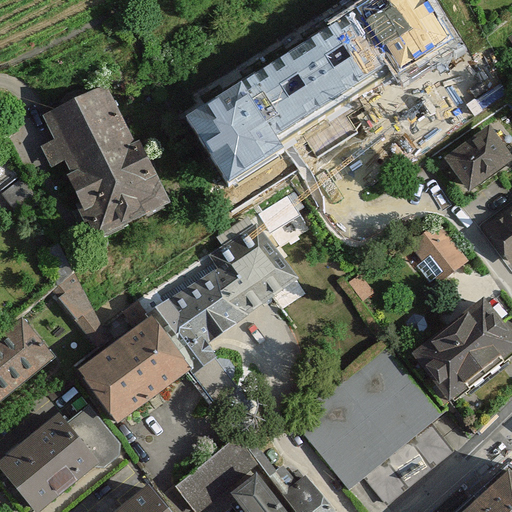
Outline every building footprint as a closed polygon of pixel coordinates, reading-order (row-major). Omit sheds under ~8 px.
[(460,39),(434,0),(364,0),(183,115),(228,185),(282,153),(276,143),(284,137),(319,114),(344,98),(382,72),(388,68),(396,80),(460,39)] [(183,207),(120,90),(51,126),(61,145),(43,154),(57,179),(72,171),(111,245),(183,207)] [(511,155),(490,124),(444,157),(469,192),(511,160),(511,155)] [(511,212),(484,232),(510,267),(511,265),(511,212)] [(223,346),(306,287),(259,221),(209,256),(220,271),(162,313),(168,321),(211,381),(235,364),(223,346)] [(446,229),(411,256),(444,298),(478,271),(446,229)] [(368,279),(354,289),(368,308),(381,298),(368,279)] [(79,291),(63,303),(109,364),(124,354),(79,291)] [(511,385),(511,336),(488,306),(417,361),(465,422),(511,385)] [(211,381),(168,321),(124,354),(109,364),(91,377),(134,432),(211,381)] [(0,339),(0,399),(51,359),(22,322),(0,339)] [(293,421),(371,511),(382,511),(464,437),(382,339),(293,421)] [(119,455),(120,445),(90,408),(87,408),(64,426),(57,418),(0,464),(0,465),(4,470),(0,473),(0,485),(21,511),(25,511),(33,506),(37,510),(92,465),(93,466),(104,467),(119,455)] [(183,491),(199,511),(217,511),(268,475),(243,444),(183,491)] [(511,511),(511,467),(508,465),(456,511),(511,511)] [(295,511),(287,501),(268,475),(238,498),(248,511),(295,511)] [(295,511),(335,511),(311,482),(287,501),(295,511)] [(166,511),(148,490),(120,511),(166,511)]
